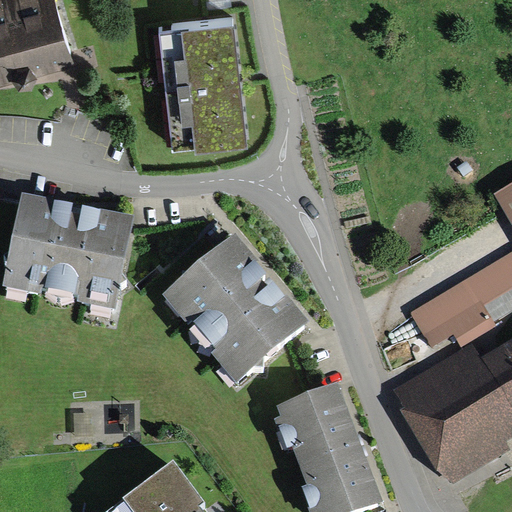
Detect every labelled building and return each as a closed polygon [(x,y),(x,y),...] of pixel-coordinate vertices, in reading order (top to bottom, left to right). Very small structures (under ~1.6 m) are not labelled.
[(54,0),(0,0),(0,86),(14,83),(21,91),(33,91),(39,81),(39,78),(73,68),(54,0)] [(172,151),(245,145),(232,18),(158,26),(172,151)] [(511,224),(511,251),(410,314),(430,346),(453,333),(461,346),(494,325),(493,322),(511,310),(511,184),(494,195),(511,224)] [(116,306),(134,215),(20,193),(3,284),(116,306)] [(236,385),(308,326),(237,239),(165,298),(236,385)] [(440,469),(454,483),(510,450),(506,444),(511,440),(511,343),(482,361),(473,346),(399,390),(409,406),(403,409),(440,469)] [(361,511),(382,504),(338,387),(279,409),(283,419),(277,422),(287,450),(294,447),(309,489),(304,491),(311,511),(361,511)] [(207,511),(176,469),(119,511),(207,511)]
